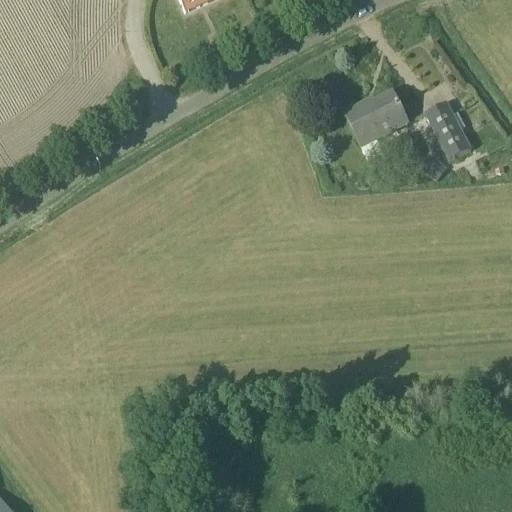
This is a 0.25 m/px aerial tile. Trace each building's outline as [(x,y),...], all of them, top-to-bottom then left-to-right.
[(177,0),(184,15),(218,0),(177,0)] [(407,127),(392,97),(364,111),(362,107),(344,117),(359,151),(361,150),(369,165),(383,158),(375,143),(407,127)] [(450,164),(471,152),(446,106),(425,117),(450,164)] [(447,172),(437,165),(427,178),(437,186),(447,172)] [(0,511),(8,511),(0,501),(0,511)]
